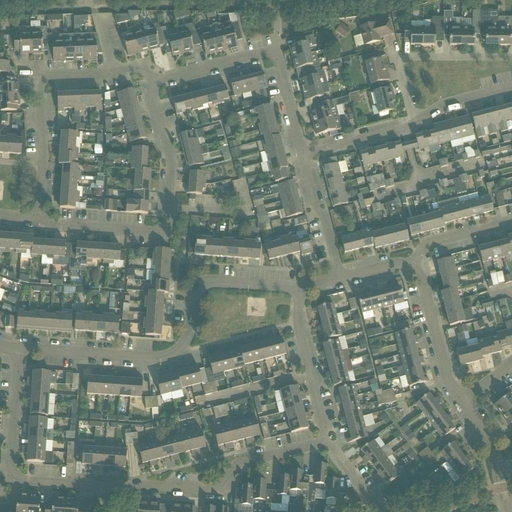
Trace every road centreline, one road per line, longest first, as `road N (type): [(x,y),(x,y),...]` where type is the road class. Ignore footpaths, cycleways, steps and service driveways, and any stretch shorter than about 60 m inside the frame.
road 1 (residential): [(300,289),(200,284),(185,342),(163,358),(16,349)]
road 2 (residential): [(11,484),(207,494),(244,462),(327,440)]
road 3 (residential): [(35,223),(159,233),(168,227),(171,157),(150,83)]
road 4 (residential): [(416,122),(403,61),(511,56)]
road 5 (residential): [(116,74),(42,81),(37,165)]
road 6 (residential): [(463,401),(447,380),(422,277),(411,267)]
road 7 (residential): [(11,484),(16,349)]
road 8 (residential): [(338,278),(299,154)]
road 9 (residential): [(275,51),(150,83)]
road 10 (residential): [(299,154),(416,122)]
road 11 (residential): [(509,511),(489,437),(463,401)]
